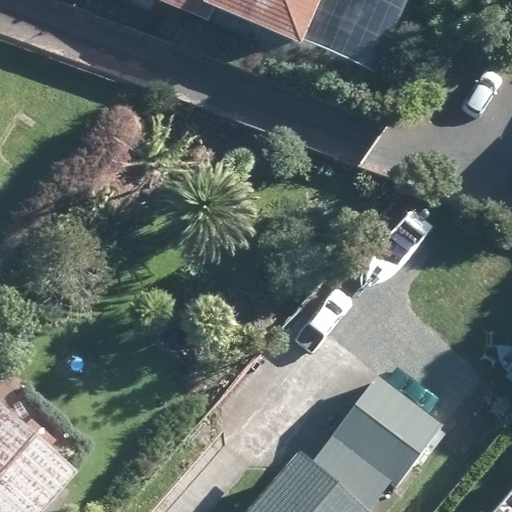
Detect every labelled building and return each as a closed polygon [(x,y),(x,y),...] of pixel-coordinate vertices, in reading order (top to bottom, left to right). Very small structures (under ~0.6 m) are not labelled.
[(308,0),(132,0),(195,29),(201,16),(285,53),(308,0)] [(184,263),(161,286),(187,310),(210,287),(184,263)] [(389,487),(435,432),(372,379),(323,437),(329,441),(304,471),(286,454),(272,469),(235,511),(360,511),(385,482),(389,487)] [(462,459),(509,405),(490,388),(445,442),(462,459)] [(35,511),(59,485),(0,431),(0,511),(35,511)]
